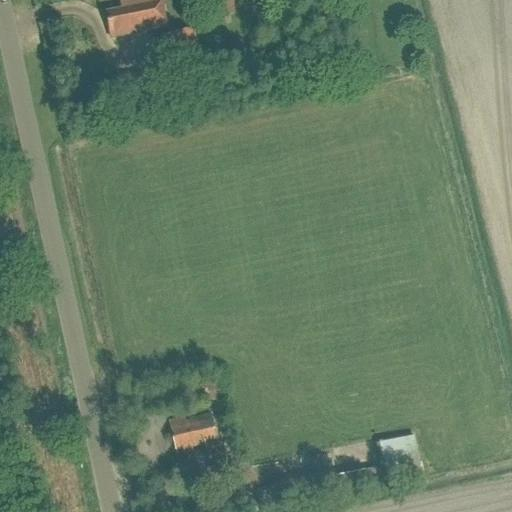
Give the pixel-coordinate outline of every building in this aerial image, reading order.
[(108,41),(164,30),(158,0),(117,0),(119,10),(103,13),(108,41)] [(207,53),(202,30),(193,32),(193,30),(158,37),(164,66),(198,60),(197,55),(207,53)] [(159,84),(159,75),(116,77),(118,107),(176,104),(175,84),(159,84)] [(183,110),(219,105),(215,83),(180,89),(183,110)] [(210,402),(223,399),(218,376),(205,379),(210,402)] [(217,450),(209,415),(185,421),(185,419),(168,423),(177,458),(193,454),(191,450),(203,447),(205,453),(217,450)] [(322,481),(320,475),(268,487),(273,511),(327,499),(328,501),(367,493),(366,491),(421,479),(412,438),(374,446),(379,468),(322,481)]
